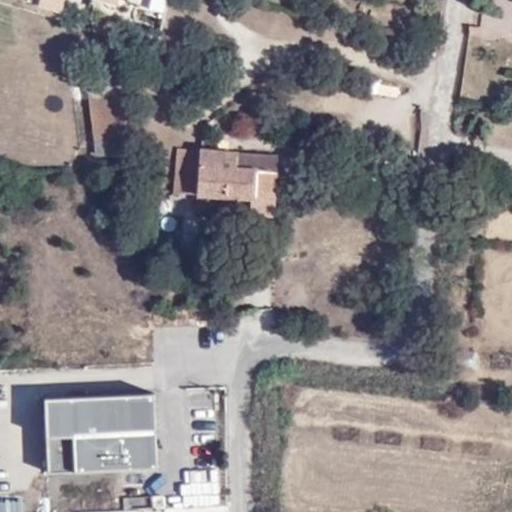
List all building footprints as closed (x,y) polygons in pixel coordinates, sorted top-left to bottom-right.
[(38,0),(37,9),(61,15),(64,0),(38,0)] [(150,0),(148,12),(164,15),(167,0),(150,0)] [(80,86),(88,155),(88,157),(115,153),(103,83),(80,86)] [(294,192),(295,177),(270,175),(272,158),(174,149),(171,190),(192,192),(192,212),(269,219),(269,212),(280,212),(283,191),(294,192)] [(73,320),(44,326),(47,340),(76,334),(73,320)] [(477,354),(457,352),(455,367),(476,369),(477,354)] [(511,361),(490,358),(487,373),(511,377),(511,361)] [(156,400),(45,406),(49,482),(160,476),(156,400)] [(38,408),(0,410),(0,445),(40,443),(38,408)] [(156,485),(155,506),(184,505),(184,484),(156,485)]
